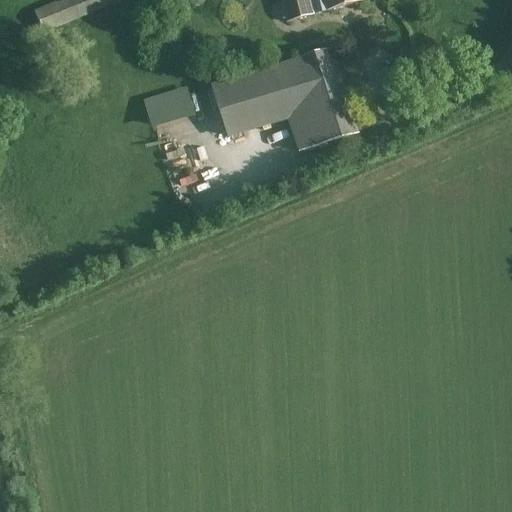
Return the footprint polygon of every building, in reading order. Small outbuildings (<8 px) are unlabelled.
[(68,0),(34,14),(42,34),(124,0),(68,0)] [(365,0),(282,0),(292,37),(303,34),(299,22),(367,3),(365,0)] [(329,52),(291,64),(315,135),(326,132),(333,155),(360,147),(329,52)] [(271,69),(217,85),(223,104),(277,88),(271,69)] [(188,94),(146,106),(152,125),(194,113),(188,94)]
